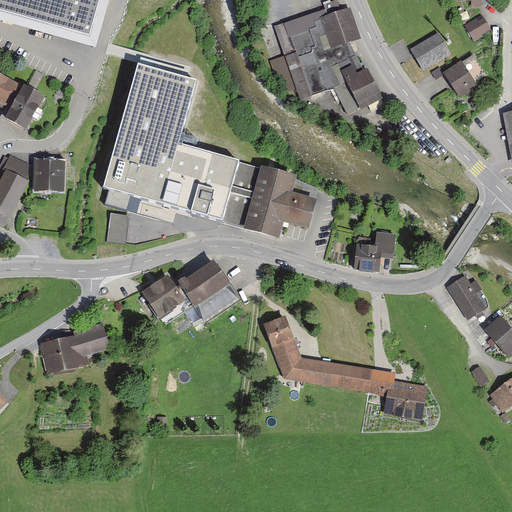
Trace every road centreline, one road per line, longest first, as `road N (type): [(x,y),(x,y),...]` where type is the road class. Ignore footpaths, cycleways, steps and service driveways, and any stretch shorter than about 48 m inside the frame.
road 1 (tertiary): [(487,211),(451,266),(420,285),(366,283),(225,246),(91,271),(36,269)]
road 2 (tertiary): [(355,0),(391,73),(491,182)]
road 3 (residential): [(511,62),(511,103),(494,120),(502,170),(491,182)]
